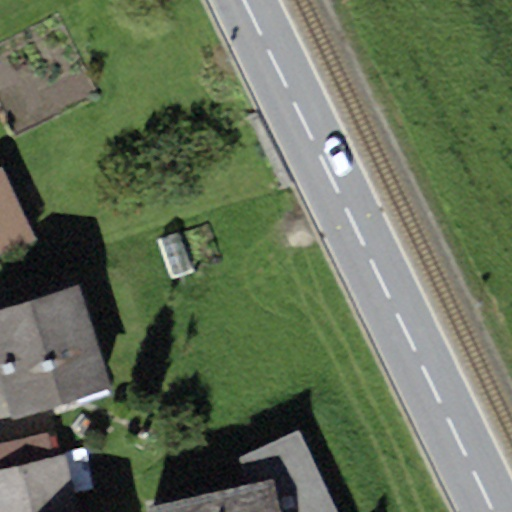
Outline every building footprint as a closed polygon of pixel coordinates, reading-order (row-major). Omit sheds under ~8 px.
[(3,168),(0,169),(0,254),(36,238),(3,168)] [(113,391),(81,288),(0,312),(0,381),(12,422),(113,391)] [(338,511),(298,432),(242,456),(249,486),(275,480),(281,511),(338,511)] [(0,446),(0,472),(56,460),(50,435),(0,446)] [(78,511),(66,457),(56,460),(0,472),(0,511),(78,511)] [(249,486),(148,508),(149,511),(281,511),(275,480),(249,486)]
